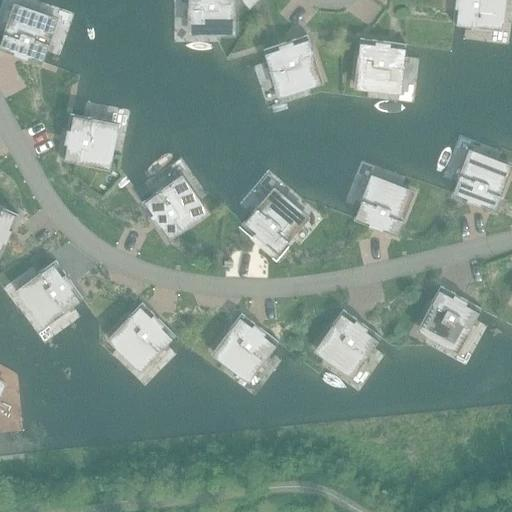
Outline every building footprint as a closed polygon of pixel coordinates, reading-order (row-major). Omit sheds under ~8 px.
[(234,1),(234,0),(188,0),(188,6),(191,6),(191,31),(221,31),(221,23),(231,23),(231,1),(234,1)] [(455,0),(452,23),(454,23),(465,24),(473,25),(472,26),(478,27),(479,23),(498,25),(499,17),(501,0),(455,0)] [(47,38),(53,19),(13,5),(5,28),(2,35),(3,35),(0,42),(0,49),(42,64),(48,45),(49,45),(51,39),(47,38)] [(281,92),(288,89),(321,79),(314,56),(312,48),(312,49),(307,35),(263,49),(267,61),(269,68),(269,69),(271,74),(274,73),(281,92)] [(389,88),(397,89),(399,69),(403,70),(404,64),(403,64),(404,53),(406,43),(360,38),(358,53),(357,53),(356,60),(357,60),(354,84),(389,88)] [(82,163),(106,167),(112,133),(114,126),(95,122),(96,118),(90,116),(90,117),(84,116),(73,114),(69,113),(60,158),(75,161),(75,162),(82,163)] [(451,195),(494,211),(499,197),(500,197),(502,191),(502,190),(510,168),(478,156),(470,153),(463,171),(459,170),(457,175),(458,175),(456,181),(452,192),(451,195)] [(413,193),(373,178),(366,196),(362,195),(360,200),(358,206),(354,216),(353,219),(396,236),(401,222),(402,223),(405,216),(404,215),(413,193)] [(180,232),(186,228),(186,227),(205,214),(185,185),(181,179),(165,190),(162,187),(157,190),(158,191),(153,194),(144,200),(141,202),(167,240),(180,232)] [(306,219),(274,191),(261,206),(258,203),(254,208),(255,208),(250,214),(241,224),(276,254),(286,242),(287,243),(291,237),(306,219)] [(13,230),(20,215),(0,206),(0,248),(2,250),(11,229),(13,230)] [(82,297),(56,260),(42,270),(43,272),(25,285),(31,293),(25,298),(42,322),(63,308),(64,310),(82,297)] [(418,326),(456,347),(465,330),(469,331),(472,326),(471,326),(475,318),(481,308),(440,286),(433,299),(432,298),(429,305),(418,326)] [(161,350),(160,349),(175,335),(142,302),(131,313),(126,318),(110,336),(135,360),(140,365),(154,351),(157,354),(161,350)] [(374,346),(381,336),(343,309),(334,321),(329,327),(330,327),(316,347),(351,372),(362,356),(365,358),(369,353),(368,353),(374,346)] [(266,358),(266,357),(278,341),(241,313),(232,325),(227,331),(228,331),(213,350),(241,371),(248,376),(259,360),(263,362),(266,358)]
